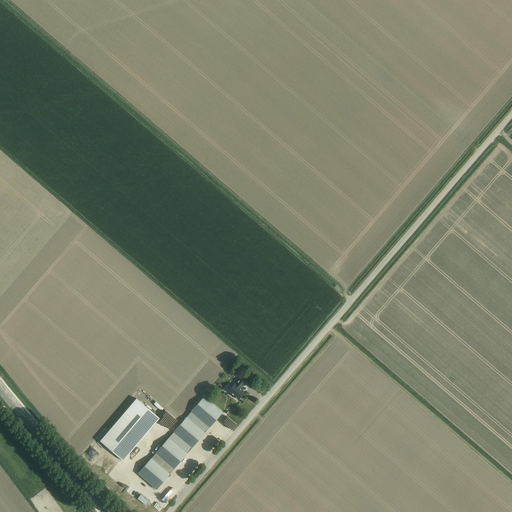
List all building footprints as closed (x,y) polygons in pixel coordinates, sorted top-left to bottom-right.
[(238,400),(244,393),(240,389),(246,382),(243,379),(241,377),(228,391),(233,395),(235,397),(236,398),(238,400)] [(156,489),(223,412),(204,397),(138,474),(156,489)] [(131,405),(100,441),(123,461),(154,424),(160,418),(136,398),(131,405)] [(237,423),(239,421),(230,413),(228,415),(237,423)] [(140,495),(138,499),(146,505),(149,502),(140,495)]
